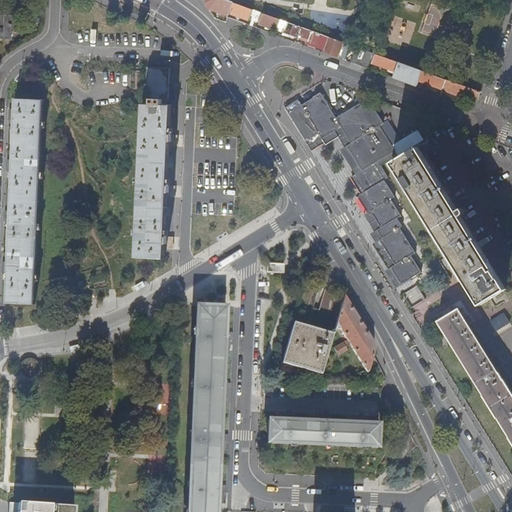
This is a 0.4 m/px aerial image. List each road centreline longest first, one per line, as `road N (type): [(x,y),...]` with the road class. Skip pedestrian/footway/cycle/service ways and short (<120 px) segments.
road 1 (secondary): [(509,511),(414,358),(357,283)]
road 2 (residential): [(487,124),(301,57),(268,58),(232,80)]
road 3 (secondary): [(357,283),(452,476)]
road 4 (residential): [(186,279),(98,326),(0,346)]
road 5 (residential): [(191,113),(186,279)]
road 6 (residential): [(411,506),(399,499),(268,495),(250,484)]
road 7 (residential): [(240,245),(248,271),(243,404)]
road 8 (secondary): [(309,207),(232,80)]
road 9 (residential): [(379,410),(243,404)]
